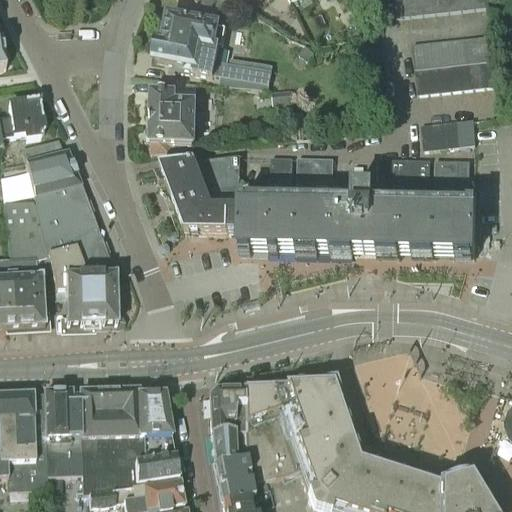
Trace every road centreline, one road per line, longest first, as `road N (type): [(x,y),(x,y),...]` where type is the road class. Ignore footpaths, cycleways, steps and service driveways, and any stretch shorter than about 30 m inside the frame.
road 1 (secondary): [(180,366),(403,322),(511,350)]
road 2 (residential): [(180,366),(106,167)]
road 3 (secondary): [(0,373),(180,366)]
road 4 (residential): [(180,366),(206,511)]
road 5 (residential): [(106,167),(40,55)]
